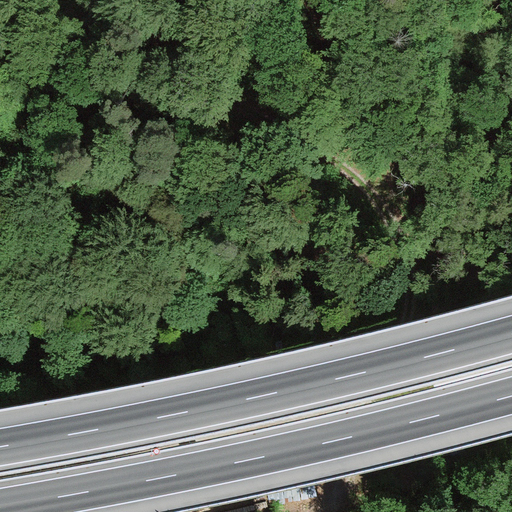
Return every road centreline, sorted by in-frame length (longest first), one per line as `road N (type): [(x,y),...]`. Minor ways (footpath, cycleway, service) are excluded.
road 1 (motorway): [(0,507),(262,457),(511,395)]
road 2 (motorway): [(511,334),(252,398),(0,446)]
road 3 (track): [(103,5),(181,67),(333,159),(376,200),(396,232),(409,280),(401,349)]
